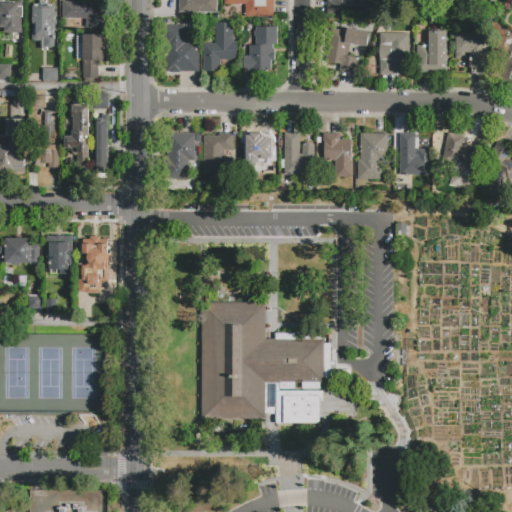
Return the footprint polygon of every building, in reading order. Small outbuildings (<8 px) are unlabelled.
[(217,0),(217,13),(180,13),(180,2),(170,2),(170,0),(217,0)] [(273,0),(273,17),(245,17),(245,5),(224,5),(224,0),(273,0)] [(368,0),(368,15),(327,15),(327,0),(368,0)] [(86,28),(86,19),(62,19),(62,14),(64,14),(64,7),(63,7),(63,2),(106,2),(106,28),(86,28)] [(22,33),(5,33),(5,29),(0,29),(0,3),(19,3),(19,6),(23,6),(23,18),(22,18),(22,33)] [(53,47),(46,47),(46,49),(41,49),(41,41),(32,41),(31,22),(33,22),(33,18),(31,18),(30,5),(55,4),(55,14),(56,14),(57,36),(54,36),(55,47),(53,47)] [(198,53),(198,72),(167,72),(167,25),(172,25),(172,23),(183,22),(183,25),(191,25),(191,44),(192,44),(192,53),(198,53)] [(219,71),(203,71),(203,43),(215,43),(215,22),(232,22),(233,42),(236,42),(237,60),(219,60),(219,71)] [(243,71),(243,56),(249,56),(249,46),(255,46),(255,27),(277,27),(277,44),(273,44),(273,48),(274,48),(274,61),(271,61),(271,71),(243,71)] [(354,74),(338,71),(339,64),(321,61),(326,28),(344,31),(344,28),(368,32),(366,47),(347,44),(344,56),(357,58),(354,74)] [(447,72),(418,73),(417,45),(429,45),(428,31),(447,31),(447,72)] [(394,74),(380,74),(380,34),(409,33),(410,71),(394,71),(394,74)] [(454,34),(485,33),(485,56),(484,56),(484,68),(483,68),(483,74),(471,74),(471,68),(470,68),(470,55),(467,55),(467,59),(455,59),(454,34)] [(98,59),(99,77),(83,77),(83,35),(106,34),(107,59),(98,59)] [(8,68),(0,68),(0,43),(8,43),(8,68)] [(17,73),(9,73),(10,63),(12,63),(12,60),(15,60),(15,54),(27,54),(27,61),(22,61),(22,70),(17,70),(17,73)] [(10,64),(0,63),(0,79),(10,80),(10,64)] [(511,83),(500,81),(504,63),(511,65),(511,83)] [(42,68),(58,68),(58,82),(42,82),(42,68)] [(94,110),(94,95),(108,95),(108,110),(94,110)] [(46,109),(42,109),(42,110),(33,110),(33,108),(30,108),(30,96),(46,96),(46,109)] [(89,168),(77,168),(77,153),(75,155),(69,149),(64,149),(64,137),(71,136),(71,131),(73,131),(73,117),(71,117),(71,106),(73,106),(73,103),(86,103),(86,106),(89,106),(89,168)] [(55,138),(44,138),(44,113),(54,113),(55,138)] [(101,118),(101,115),(108,115),(108,172),(94,172),(94,118),(101,118)] [(24,174),(0,173),(0,145),(8,145),(8,137),(6,137),(6,119),(24,119),(23,153),(24,153),(24,174)] [(195,133),(195,160),(188,160),(188,180),(169,179),(169,133),(195,133)] [(219,134),(233,134),(232,151),(223,151),(223,162),(233,162),(233,174),(203,174),(204,136),(219,136),(219,134)] [(284,134),(300,134),(300,155),(302,155),(302,144),(304,144),(304,143),(312,143),(312,144),(314,144),(315,175),(284,175),(284,134)] [(353,178),(334,178),(334,162),(324,162),(324,141),(323,141),(323,134),(340,134),(340,140),(351,140),(351,160),(353,160),(353,178)] [(360,134),(387,134),(387,161),(381,162),(381,180),(358,180),(358,159),(360,159),(360,134)] [(400,134),(415,134),(415,155),(417,155),(417,150),(429,150),(430,175),(400,175),(400,134)] [(448,134),(464,137),(461,148),(475,151),(467,187),(452,184),(456,164),(442,162),(448,134)] [(255,135),(272,135),(271,160),(258,160),(258,176),(241,176),(241,140),(255,140),(255,135)] [(500,197),(485,188),(494,172),(488,168),(492,162),(487,159),(498,142),(511,150),(511,152),(507,159),(511,161),(511,184),(511,186),(508,185),(500,197)] [(59,168),(49,168),(49,164),(44,164),(44,167),(37,167),(37,157),(40,157),(40,146),(57,146),(57,150),(59,150),(59,168)] [(108,257),(108,284),(88,284),(88,290),(76,290),(76,283),(85,283),(86,259),(79,259),(79,253),(79,234),(106,234),(105,240),(108,240),(108,247),(106,247),(106,257),(108,257)] [(46,266),(47,237),(53,237),(53,236),(63,236),(63,237),(73,237),(72,266),(71,266),(71,275),(60,275),(60,270),(58,270),(57,274),(49,273),(50,266),(46,266)] [(32,239),(32,245),(39,245),(39,264),(21,264),(21,266),(12,265),(12,263),(2,263),(2,255),(0,255),(0,245),(2,245),(2,239),(32,239)] [(41,309),(28,309),(28,296),(41,296),(41,309)] [(46,314),(46,300),(56,300),(56,314),(46,314)] [(266,419),(202,419),(202,303),(265,303),(265,339),(279,339),(279,334),(295,334),(295,339),(303,339),(303,331),(321,331),(321,340),(325,340),(325,344),(330,344),(330,379),(325,379),(325,383),(321,383),(321,389),(302,389),(302,383),(295,383),(295,389),(278,389),(278,383),(265,383),(266,419)] [(319,424),(319,392),(275,391),(275,423),(319,424)] [(412,501),(400,501),(400,449),(412,449),(412,501)]
